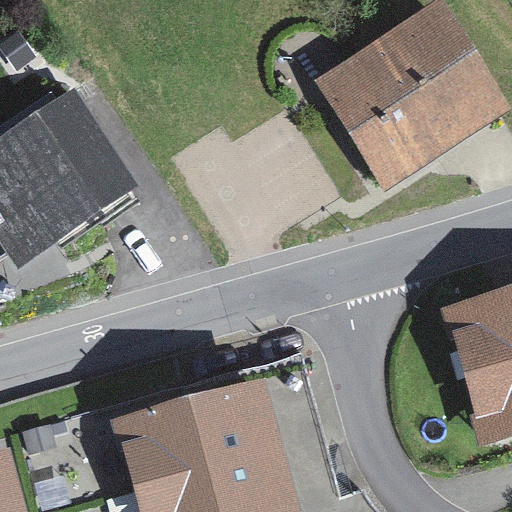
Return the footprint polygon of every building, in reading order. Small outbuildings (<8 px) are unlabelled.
[(511,81),(463,0),(449,0),(336,67),(392,161),(511,89),(511,81)] [(77,92),(0,142),(0,168),(52,249),(141,191),(77,92)] [(507,432),(511,430),(511,290),(466,305),(507,432)] [(298,511),(263,381),(113,422),(137,511),(298,511)] [(0,455),(0,511),(21,511),(5,454),(0,455)]
